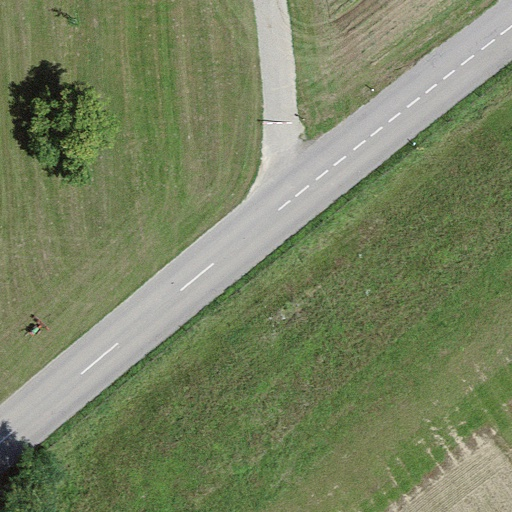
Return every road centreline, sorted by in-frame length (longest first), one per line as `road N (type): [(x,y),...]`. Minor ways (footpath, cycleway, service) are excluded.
road 1 (tertiary): [(0,448),(511,27)]
road 2 (track): [(294,207),(272,0)]
